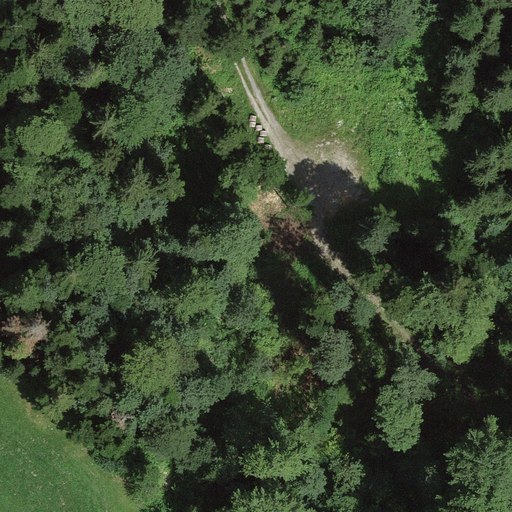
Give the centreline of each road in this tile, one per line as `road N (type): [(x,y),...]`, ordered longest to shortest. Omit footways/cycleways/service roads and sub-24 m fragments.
road 1 (track): [(311,186),(266,120),(207,0)]
road 2 (track): [(511,243),(311,186)]
